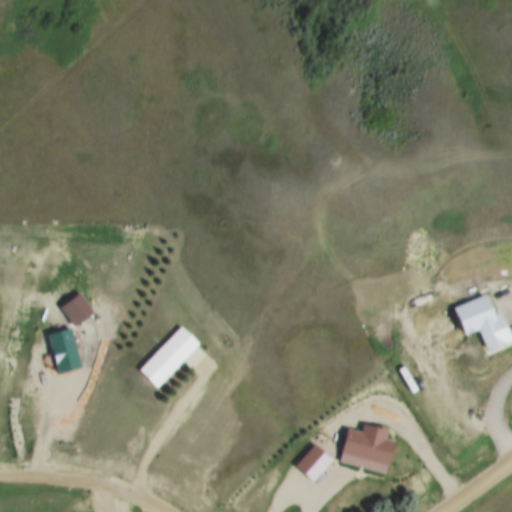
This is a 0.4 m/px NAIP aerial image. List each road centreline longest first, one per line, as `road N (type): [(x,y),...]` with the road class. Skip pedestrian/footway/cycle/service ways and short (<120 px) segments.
road 1 (track): [(0,133),(148,0)]
road 2 (residential): [(0,477),(98,486),(166,511)]
